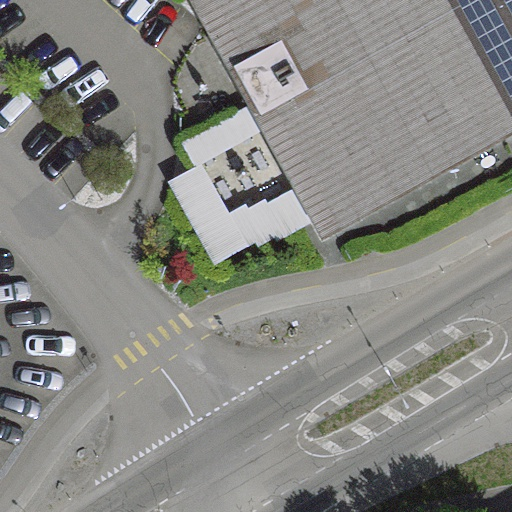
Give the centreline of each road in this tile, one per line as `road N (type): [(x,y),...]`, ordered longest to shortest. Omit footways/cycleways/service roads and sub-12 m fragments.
road 1 (residential): [(241,501),(138,345),(0,192)]
road 2 (unknown): [(67,0),(142,79),(153,118),(155,158),(82,275)]
road 3 (primary): [(241,501),(511,343)]
